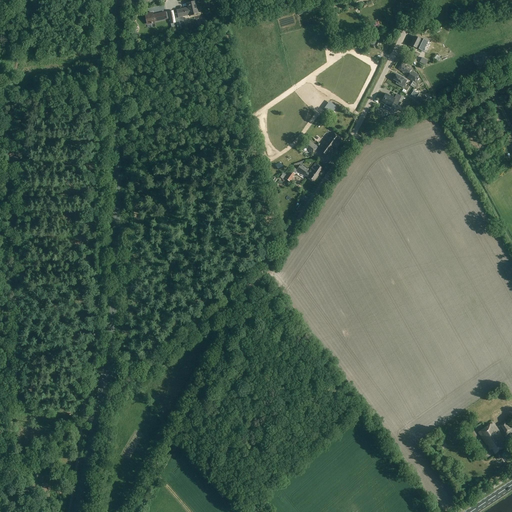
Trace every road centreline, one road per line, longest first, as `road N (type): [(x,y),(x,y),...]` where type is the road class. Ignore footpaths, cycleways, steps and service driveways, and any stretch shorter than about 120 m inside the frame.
road 1 (unclassified): [(131,511),(399,42)]
road 2 (primary): [(99,402),(116,241),(115,0)]
road 3 (track): [(349,140),(487,78)]
road 4 (track): [(133,378),(229,299)]
